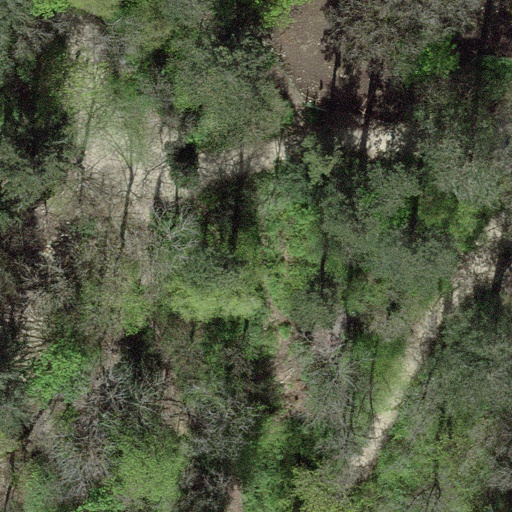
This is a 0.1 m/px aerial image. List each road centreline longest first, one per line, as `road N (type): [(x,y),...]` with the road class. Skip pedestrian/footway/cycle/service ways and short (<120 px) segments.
road 1 (track): [(511,132),(395,131),(175,175),(127,167),(103,146),(79,76),(68,0)]
road 2 (motorway): [(131,0),(404,94),(511,145)]
road 3 (track): [(511,203),(388,430),(315,511)]
